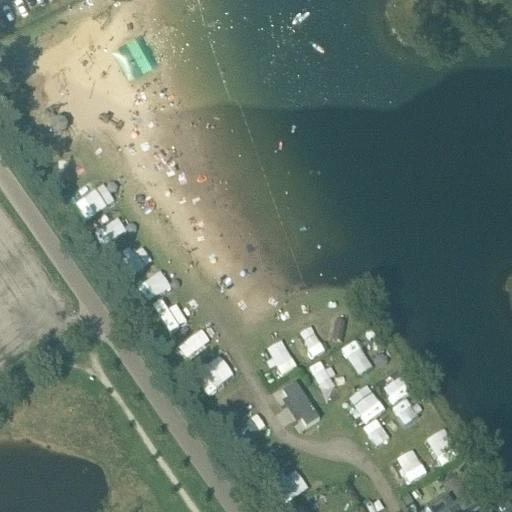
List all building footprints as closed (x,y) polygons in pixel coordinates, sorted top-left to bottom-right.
[(87,225),(105,215),(94,197),(76,207),(87,225)] [(117,220),(97,230),(107,251),(128,241),(117,220)] [(160,331),(184,312),(175,299),(150,318),(160,331)] [(315,358),(329,351),(315,326),(301,334),(315,358)] [(205,334),(175,349),(184,366),(213,351),(205,334)] [(270,358),(279,378),(299,369),(291,349),(270,358)] [(307,368),(315,387),(335,379),(328,360),(307,368)] [(278,393),(300,432),(320,421),(298,382),(278,393)] [(347,408),(358,427),(379,416),(368,397),(347,408)] [(422,511),(459,511),(448,495),(422,511)]
